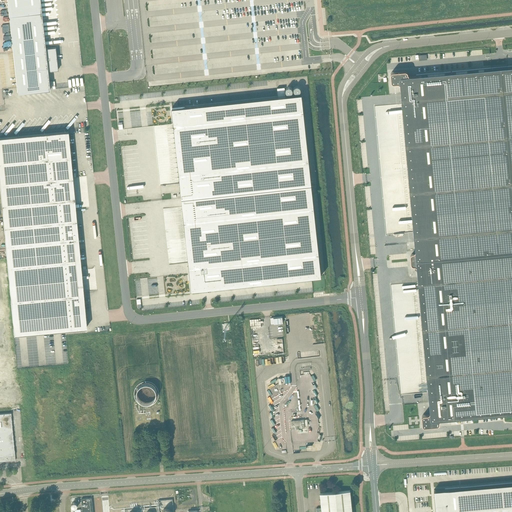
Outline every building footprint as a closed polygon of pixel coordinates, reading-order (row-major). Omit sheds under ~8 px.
[(39,0),(7,0),(17,88),(17,93),(49,89),(47,71),(58,70),(57,63),(56,64),(56,60),(57,60),(55,47),(45,48),(39,0)] [(393,71),(391,74),(391,80),(394,83),(397,83),(400,85),(415,251),(413,254),(410,257),(411,260),(511,250),(511,66),(411,75),(408,73),(405,70),(393,71)] [(2,76),(2,88),(11,87),(10,82),(6,82),(6,75),(2,76)] [(278,96),(172,107),(182,198),(311,184),(302,93),(285,95),(284,87),(277,88),(278,96)] [(68,130),(0,136),(0,188),(14,334),(86,327),(83,294),(81,270),(80,260),(79,260),(76,225),(77,225),(75,209),(72,177),(68,130)] [(311,184),(182,198),(191,290),(321,276),(321,273),(311,184)] [(511,250),(411,260),(411,263),(414,266),(417,268),(430,411),(428,414),(424,414),(422,417),(422,423),(425,426),(437,425),(439,422),(442,419),(511,412),(511,250)] [(156,392),(156,390),(155,388),(155,387),(153,385),(152,384),(151,384),(149,383),(147,383),(146,383),(144,384),(143,385),(141,386),(140,387),(140,388),(139,390),(139,392),(139,393),(139,395),(140,396),(141,398),(143,399),(144,399),(145,400),(147,400),(149,400),(150,400),(152,399),(153,398),(155,396),(155,395),(156,393),(156,392)] [(0,461),(15,460),(11,413),(0,413),(0,461)] [(301,425),(295,426),(294,420),(291,421),(292,429),(305,428),(304,419),(300,420),(301,425)] [(511,511),(511,482),(434,490),(435,511),(511,511)] [(352,511),(350,490),(320,493),(321,508),(316,509),(316,511),(352,511)] [(92,511),(91,498),(81,499),(82,511),(92,511)]
